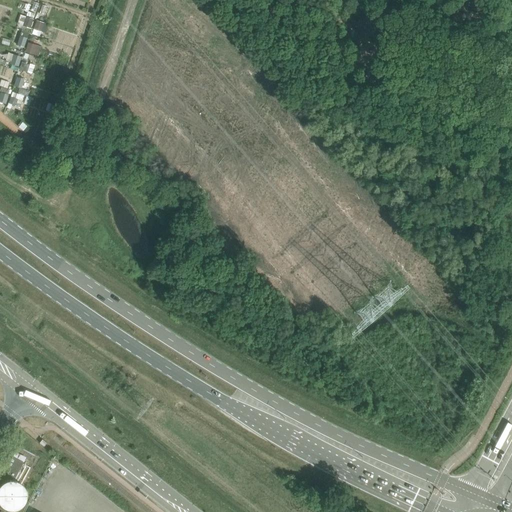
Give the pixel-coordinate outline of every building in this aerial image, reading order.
[(31,33),(46,38),(51,25),(36,19),(31,33)] [(27,43),(24,52),(39,57),(42,48),(27,43)] [(13,53),(9,65),(19,69),(23,56),(13,53)] [(15,72),(11,84),(29,89),(32,78),(15,72)] [(10,96),(8,103),(20,106),(22,99),(10,96)] [(24,462),(9,454),(3,465),(10,469),(7,474),(15,478),(24,462)] [(0,507),(24,508),(25,480),(0,479),(0,507)]
